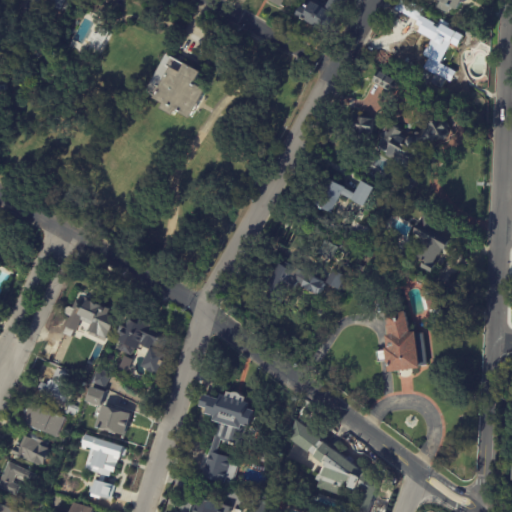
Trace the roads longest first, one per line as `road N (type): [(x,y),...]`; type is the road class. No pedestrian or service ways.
road 1 (residential): [(142,511),(204,313),(374,0)]
road 2 (residential): [(483,511),(508,0)]
road 3 (residential): [(415,471),(204,313),(0,195)]
road 4 (residential): [(0,404),(75,237)]
road 5 (residential): [(335,70),(206,0)]
road 6 (residential): [(58,227),(0,353)]
